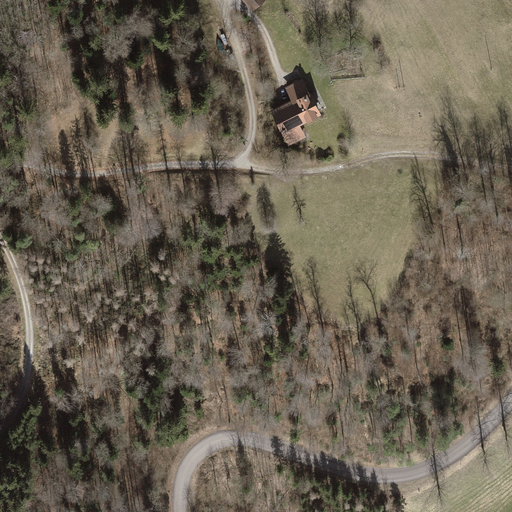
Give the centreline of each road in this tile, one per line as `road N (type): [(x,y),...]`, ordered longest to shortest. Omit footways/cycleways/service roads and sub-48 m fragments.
road 1 (tertiary): [(179,511),(183,475),(214,444),(277,446),(341,472),(395,479),(438,467),(511,401)]
road 2 (track): [(511,170),(422,154),(296,172),(238,161)]
road 3 (track): [(0,157),(87,174),(238,161)]
road 4 (track): [(0,427),(24,394),(32,362),(29,310),(0,238)]
